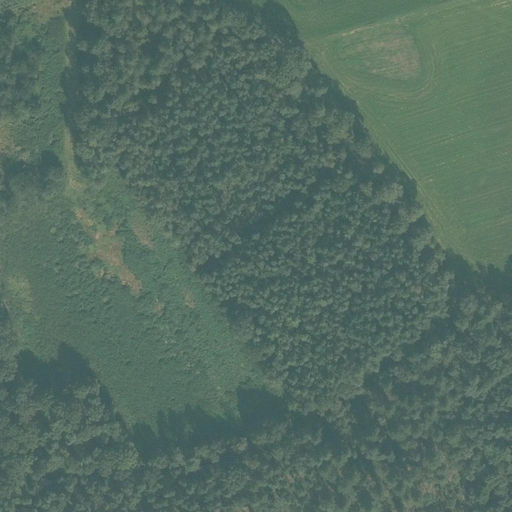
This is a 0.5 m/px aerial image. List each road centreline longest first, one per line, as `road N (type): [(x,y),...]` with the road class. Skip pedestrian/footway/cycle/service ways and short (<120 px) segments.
road 1 (track): [(246,0),(465,283)]
road 2 (track): [(465,283),(445,319),(323,402),(236,449)]
road 3 (track): [(236,449),(135,468),(0,472)]
road 4 (track): [(445,319),(476,407),(477,511)]
